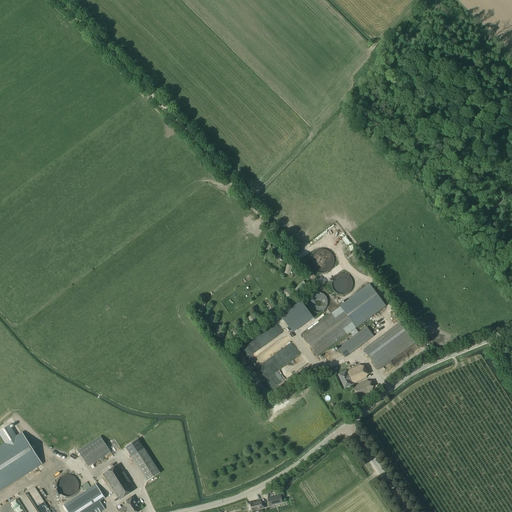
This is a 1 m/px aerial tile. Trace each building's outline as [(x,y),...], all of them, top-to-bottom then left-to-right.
[(313,260),(311,262),(321,272),(334,260),(322,247),(311,258),(313,260)] [(273,261),(279,263),(282,254),(277,252),(273,261)] [(290,275),(292,266),(286,264),(284,274),(290,275)] [(349,288),(349,284),(349,282),(346,282),(346,283),(336,284),(337,292),(342,291),(342,289),(349,288)] [(353,337),(338,348),(345,357),(374,336),(367,327),(359,333),(355,328),(384,306),(369,286),(302,335),(318,356),(349,332),(353,337)] [(283,319),(295,335),(314,321),(302,304),(283,319)] [(363,350),(379,370),(415,343),(400,322),(363,350)] [(241,348),(254,368),(289,345),(284,337),(272,345),(269,341),(284,331),(279,323),(241,348)] [(281,381),(308,364),(302,355),(278,370),(283,378),(281,380),(281,381)] [(344,389),(352,385),(353,387),(358,397),(372,391),(373,387),(374,387),(371,381),(370,382),(367,380),(355,386),(354,384),(366,379),(367,375),(369,375),(364,365),(362,366),(359,365),(338,375),(344,389)] [(17,437),(9,425),(0,431),(0,434),(6,444),(0,447),(0,489),(42,463),(22,433),(17,437)] [(78,451),(79,453),(88,467),(110,452),(100,436),(78,451)] [(144,448),(135,453),(131,456),(147,481),(160,473),(144,448)] [(103,474),(119,500),(135,490),(118,464),(103,474)] [(79,489),(79,487),(79,485),(78,483),(78,482),(76,480),(74,478),(72,478),(70,477),(69,478),(67,478),(65,479),(64,480),(62,481),(61,483),(61,485),(60,486),(61,488),(61,490),(62,492),(63,493),(64,494),(66,495),(67,496),(69,496),(71,496),(73,495),(74,495),(76,494),(77,492),(78,490),(79,489)] [(84,491),(91,487),(87,482),(82,485),(83,487),(82,488),(84,491)] [(92,487),(91,488),(64,505),(68,511),(101,511),(105,509),(100,501),(105,498),(96,484),(95,485),(95,484),(92,486),(92,487)] [(269,505),(282,502),(281,495),(268,498),(269,505)] [(125,511),(127,511),(128,511),(137,511),(141,510),(132,496),(126,500),(128,503),(124,506),(118,510),(119,511),(125,511)] [(250,511),(266,507),(266,504),(262,505),(261,500),(248,503),(250,511)]
